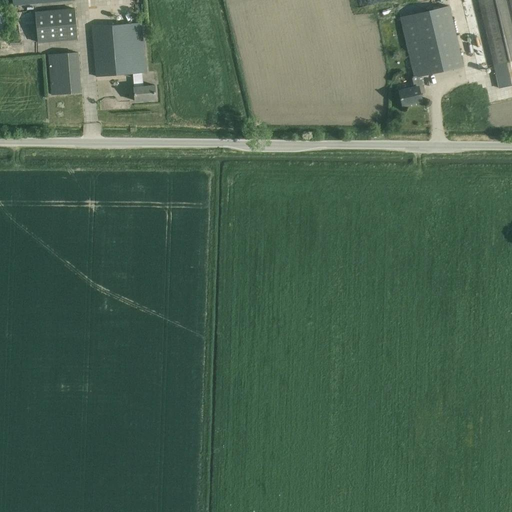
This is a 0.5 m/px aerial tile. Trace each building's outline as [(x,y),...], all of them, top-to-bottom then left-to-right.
[(511,0),(464,0),(463,0),(480,66),(481,71),(494,68),(499,89),(511,85),(511,0)] [(463,66),(461,56),(449,8),(400,18),(413,77),(411,78),(414,89),(399,92),(402,106),(422,101),(419,89),(424,88),(421,76),(463,66)] [(38,12),(14,15),(17,46),(41,44),(78,41),(75,9),(38,12)] [(156,99),(155,89),(155,86),(143,87),(142,73),(145,73),(141,25),(92,29),(96,77),(133,74),(135,87),(134,87),(135,101),(156,99)] [(81,93),(80,83),(78,53),(49,55),(51,95),(81,93)]
